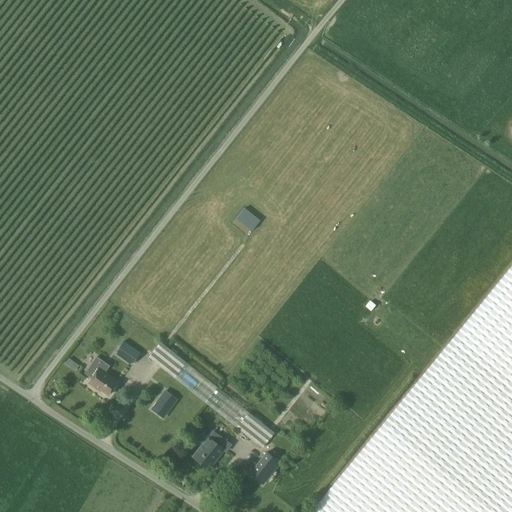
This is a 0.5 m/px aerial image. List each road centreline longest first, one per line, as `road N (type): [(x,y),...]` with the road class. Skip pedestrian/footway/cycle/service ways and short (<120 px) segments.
road 1 (track): [(28,397),(342,0)]
road 2 (unclassified): [(204,511),(0,378)]
